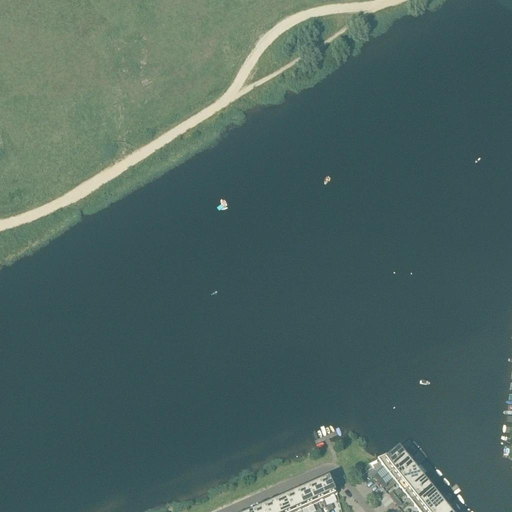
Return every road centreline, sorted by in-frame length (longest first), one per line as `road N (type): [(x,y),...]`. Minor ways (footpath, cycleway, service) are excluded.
road 1 (track): [(0,225),(44,212),(224,99),(279,27),(309,12),(388,0)]
road 2 (residential): [(369,511),(332,470),(228,511)]
